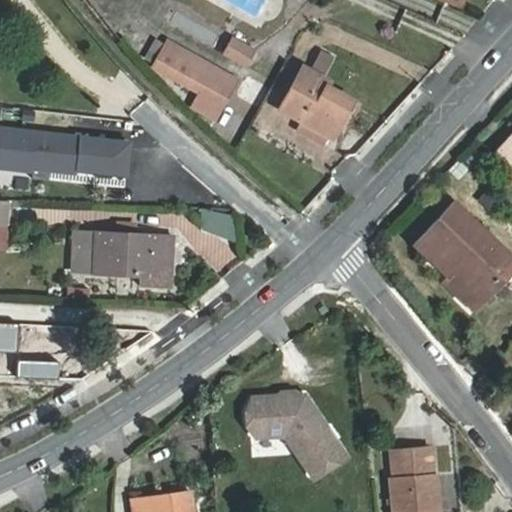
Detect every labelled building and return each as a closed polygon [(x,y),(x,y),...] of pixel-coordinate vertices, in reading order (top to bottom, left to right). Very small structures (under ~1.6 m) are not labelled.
[(233,40),(226,53),(247,64),(254,51),(233,40)] [(218,113),(237,78),(169,41),(154,67),(216,101),(212,109),(218,113)] [(303,67),(281,109),(303,120),(297,131),(324,145),(330,135),(333,137),(353,100),(328,87),(330,82),(303,67)] [(131,143),(0,128),(0,168),(33,172),(34,169),(77,174),(77,170),(127,176),(131,143)] [(511,164),(511,136),(498,151),(511,164)] [(484,301),(511,271),(511,256),(454,203),(415,245),(451,278),(456,274),(484,301)] [(204,208),(199,230),(233,238),(238,216),(204,208)] [(95,273),(97,233),(75,233),(74,271),(95,273)] [(173,237),(160,236),(97,233),(95,273),(141,275),(141,284),(171,285),(173,237)] [(287,436),(317,478),(348,455),(336,439),(339,437),(331,426),(329,428),(310,403),(308,405),(303,399),(286,400),(283,397),(254,399),(247,412),(248,427),(257,439),(287,436)] [(433,477),(431,448),(391,452),(394,480),(391,480),(393,511),(439,511),(436,476),(433,477)] [(194,511),(192,494),(134,501),(135,511),(194,511)]
